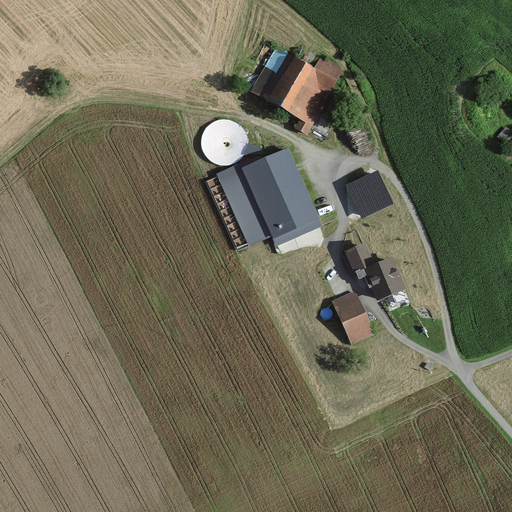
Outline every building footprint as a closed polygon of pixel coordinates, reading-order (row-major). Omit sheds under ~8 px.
[(309,126),(331,82),(276,55),(254,99),(309,126)] [(511,131),(507,127),(497,138),(506,146),(511,138),(511,131)] [(311,219),(284,152),(218,179),(246,246),(311,219)] [(376,180),(351,190),(360,213),(385,203),(376,180)] [(361,273),(374,305),(400,294),(388,264),(369,272),(359,249),(342,255),(351,277),(361,273)] [(351,348),(372,337),(352,298),(331,308),(351,348)] [(405,301),(398,305),(404,316),(412,311),(405,301)]
